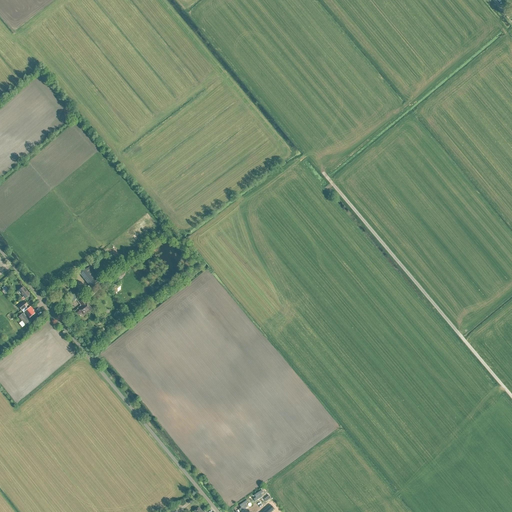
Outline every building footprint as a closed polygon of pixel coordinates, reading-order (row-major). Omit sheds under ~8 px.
[(101,280),(90,266),(86,270),(84,267),(78,271),(89,286),(83,291),(88,296),(94,291),(92,288),(101,280)] [(23,300),(25,299),(30,295),(23,287),(18,291),(23,297),(21,299),(23,300)] [(82,294),(77,288),(71,293),(71,292),(67,295),(73,302),(82,294)] [(86,302),(82,297),(78,301),(81,306),(78,308),(79,309),(76,311),(79,315),(80,316),(83,314),(84,316),(92,309),(86,302)] [(22,311),(28,306),(24,301),(18,307),(22,311)] [(29,308),(24,312),(29,318),(35,314),(29,308)] [(22,314),(18,318),(24,325),(25,326),(28,322),(22,314)]
